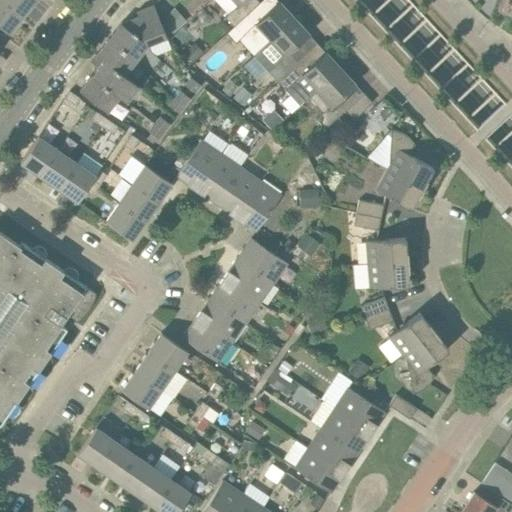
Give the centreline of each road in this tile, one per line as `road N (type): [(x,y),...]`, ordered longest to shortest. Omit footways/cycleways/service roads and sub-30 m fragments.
road 1 (residential): [(12,461),(64,382),(104,362),(144,295),(136,276),(96,250),(76,247),(0,192)]
road 2 (residential): [(330,0),(511,198)]
road 3 (residential): [(511,367),(443,305),(430,265),(439,203)]
road 4 (primary): [(511,136),(384,0)]
road 5 (residential): [(410,511),(511,376)]
road 6 (tertiary): [(0,135),(99,0)]
